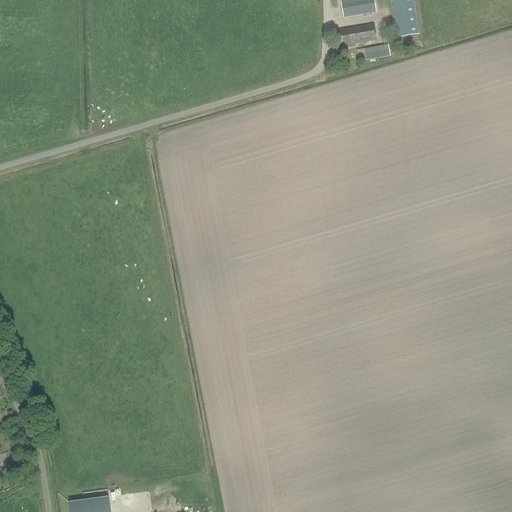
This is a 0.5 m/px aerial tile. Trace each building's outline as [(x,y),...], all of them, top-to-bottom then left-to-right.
[(373,0),(351,0),(341,2),(344,18),(376,13),(373,0)] [(392,0),(399,39),(419,35),(413,0),(392,0)] [(343,48),(378,41),(375,26),(341,32),(341,34),(338,35),(339,45),(343,44),(343,48)] [(389,46),(365,50),(367,62),(391,58),(389,46)] [(110,511),(109,498),(69,503),(70,511),(110,511)]
